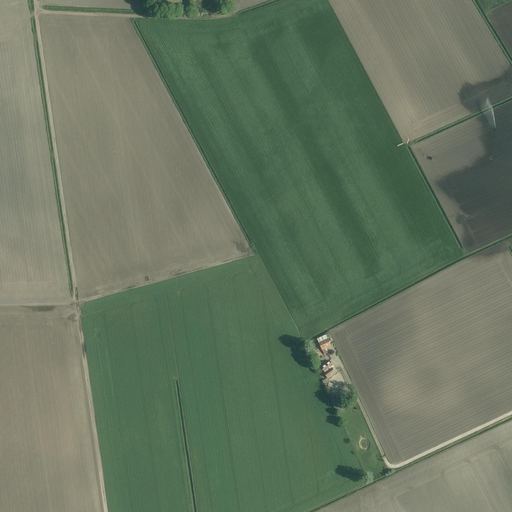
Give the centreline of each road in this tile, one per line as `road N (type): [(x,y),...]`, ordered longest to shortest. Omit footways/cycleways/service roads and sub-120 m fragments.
road 1 (track): [(35,0),(107,511)]
road 2 (unknown): [(362,405),(386,456),(399,463),(511,411)]
